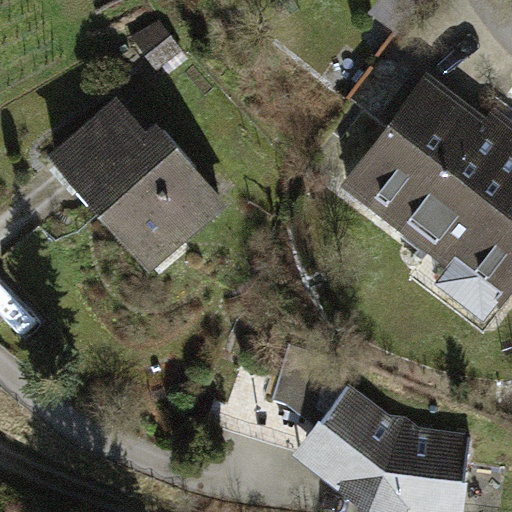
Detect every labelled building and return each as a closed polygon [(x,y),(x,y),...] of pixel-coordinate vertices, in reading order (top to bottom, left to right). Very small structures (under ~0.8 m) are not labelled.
[(159,20),(141,34),(158,58),(176,44),(159,20)] [(511,139),(430,76),(352,177),(496,289),(511,268),(511,139)] [(126,99),(63,154),(150,253),(213,198),(126,99)] [(315,407),(333,359),(293,344),(275,392),(315,407)] [(400,426),(351,389),(308,444),(370,490),(459,502),(467,435),(400,426)]
